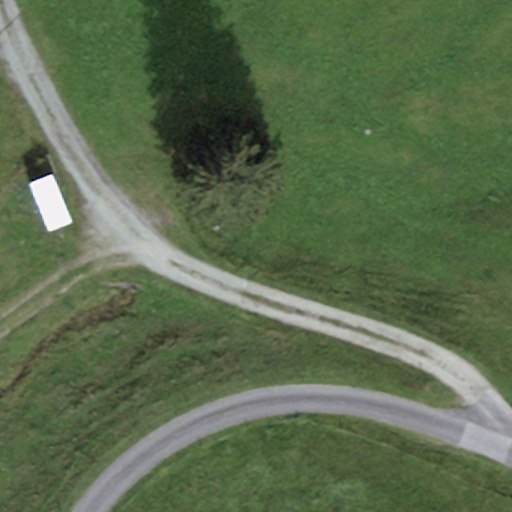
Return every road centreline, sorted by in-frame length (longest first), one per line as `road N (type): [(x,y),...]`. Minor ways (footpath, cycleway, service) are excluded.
road 1 (track): [(494,443),(496,424),(479,395),(445,367),(183,272),(132,237),(33,84),(0,0)]
road 2 (track): [(511,451),(410,391),(223,383),(133,445),(99,511)]
road 3 (track): [(132,237),(0,324)]
